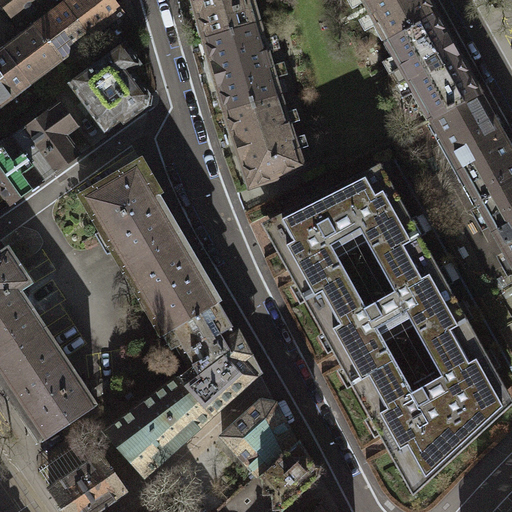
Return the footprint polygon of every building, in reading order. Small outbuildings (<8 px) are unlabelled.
[(40,0),(0,0),(0,1),(14,20),(26,10),(30,15),(44,4),(40,0)] [(122,11),(113,0),(68,0),(65,3),(90,35),(113,18),(117,19),(122,15),(122,11)] [(192,0),(203,38),(258,23),(251,0),(192,0)] [(363,0),(386,40),(435,13),(427,0),(363,0)] [(90,35),(65,3),(35,26),(60,58),(90,35)] [(386,40),(430,120),(479,92),(435,13),(386,40)] [(258,23),(203,38),(224,111),(279,95),(258,23)] [(60,58),(35,26),(4,50),(29,82),(60,58)] [(124,45),(71,84),(106,132),(145,104),(146,93),(130,71),(138,65),(124,45)] [(0,104),(29,82),(4,50),(0,52),(0,104)] [(430,120),(478,204),(511,184),(511,150),(479,92),(430,120)] [(240,155),(249,187),(274,178),(301,163),(279,95),(224,111),(237,156),(240,155)] [(77,127),(59,103),(11,137),(42,180),(79,154),(66,135),(77,127)] [(42,180),(11,137),(0,144),(0,190),(9,203),(42,180)] [(139,161),(82,193),(91,208),(85,212),(109,254),(115,250),(122,263),(175,233),(151,192),(155,190),(139,161)] [(370,165),(272,221),(286,245),(276,250),(295,283),(300,280),(310,297),(304,300),(314,317),(357,292),(337,256),(366,240),(386,276),(430,251),(421,235),(416,238),(406,222),(411,219),(392,185),(384,189),(370,165)] [(511,184),(478,204),(511,264),(511,184)] [(122,263),(162,332),(214,302),(175,233),(122,263)] [(5,248),(0,250),(0,354),(41,327),(15,288),(26,280),(5,248)] [(439,268),(430,251),(386,276),(394,290),(365,306),(357,292),(314,317),(323,333),(328,330),(337,346),(331,348),(342,368),(347,365),(356,381),(351,384),(361,400),(404,376),(384,341),(413,325),(433,360),(476,335),(467,319),(462,322),(453,307),(459,304),(447,283),(442,286),(433,271),(439,268)] [(208,418),(257,375),(214,302),(162,332),(157,335),(166,350),(176,346),(188,366),(174,378),(208,418)] [(0,354),(0,376),(41,439),(93,405),(41,327),(0,354)] [(486,352),(476,335),(433,360),(441,374),(412,391),(404,376),(361,400),(370,417),(375,415),(383,430),(378,433),(397,465),(408,459),(422,485),(505,410),(495,393),(506,387),(495,368),(490,371),(480,354),(486,352)] [(208,418),(174,378),(99,432),(141,477),(208,418)] [(262,401),(223,436),(258,475),(296,442),(276,404),(262,401)] [(91,459),(100,452),(88,433),(78,440),(91,459)] [(262,479),(263,494),(272,494),(273,509),(284,508),(321,474),(320,472),(321,465),(315,464),(300,439),(296,442),(258,475),(262,479)] [(101,454),(50,488),(65,511),(96,511),(126,491),(101,454)] [(206,511),(185,489),(160,511),(206,511)]
